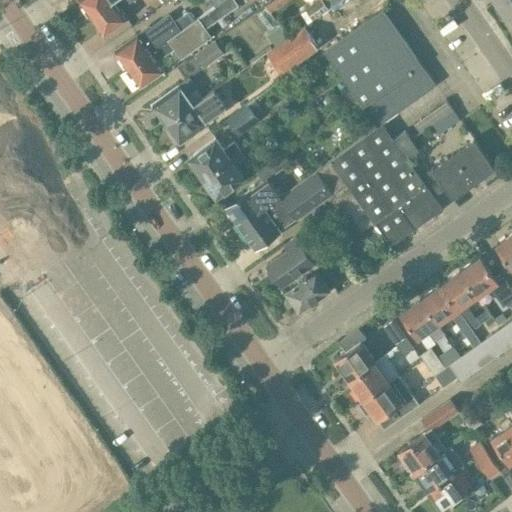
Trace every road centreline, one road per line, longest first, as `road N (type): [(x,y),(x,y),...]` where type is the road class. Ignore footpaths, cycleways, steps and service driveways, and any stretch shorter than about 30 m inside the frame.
road 1 (residential): [(265,368),(2,0)]
road 2 (residential): [(265,368),(511,191)]
road 3 (residential): [(366,511),(265,368)]
